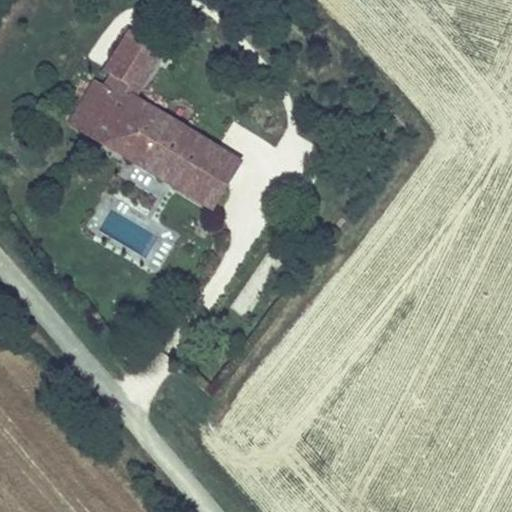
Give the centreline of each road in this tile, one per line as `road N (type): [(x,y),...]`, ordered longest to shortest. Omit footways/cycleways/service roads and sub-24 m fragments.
road 1 (tertiary): [(217,511),(0,257)]
road 2 (unknown): [(127,406),(253,232)]
